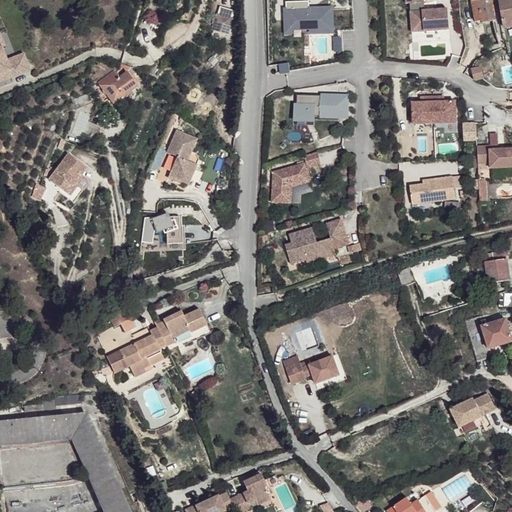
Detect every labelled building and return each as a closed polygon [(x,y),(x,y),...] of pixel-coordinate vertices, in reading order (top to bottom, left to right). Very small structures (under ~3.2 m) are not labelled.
[(448,30),(447,10),(423,11),(421,12),(421,3),(423,3),(422,0),(404,0),(405,4),(408,4),(411,33),(448,30)] [(511,27),(511,0),(470,0),(475,23),(484,21),(484,23),(496,21),(493,6),(501,4),(506,28),(511,27)] [(331,30),(331,9),(313,10),(313,12),(309,12),(309,10),(309,1),(286,2),(286,8),(286,21),(292,21),(292,28),(309,27),(309,31),(331,30)] [(292,28),(292,21),(286,21),(286,8),(283,9),(284,34),(292,34),(292,28)] [(212,29),(228,33),(232,18),(217,14),(212,29)] [(28,70),(21,54),(4,61),(0,51),(0,73),(3,81),(28,70)] [(116,60),(113,70),(123,74),(124,74),(127,63),(116,60)] [(479,68),(472,70),(475,81),(483,79),(479,68)] [(106,84),(107,85),(117,78),(123,74),(113,70),(111,69),(110,74),(106,84)] [(113,102),(127,92),(117,78),(107,85),(103,88),(113,102)] [(348,117),(348,97),(298,95),(298,103),(296,103),(296,117),(312,117),(312,116),(315,116),(348,117)] [(456,122),(455,101),(444,101),(444,96),(433,96),(433,101),(421,102),(412,102),(413,124),(456,122)] [(96,142),(102,127),(91,122),(85,138),(96,142)] [(476,140),(476,123),(461,124),(461,141),(476,140)] [(193,152),(197,139),(178,130),(168,153),(178,157),(170,176),(190,184),(198,164),(189,160),(193,152)] [(511,167),(511,148),(502,149),(503,151),(499,152),(499,149),(489,150),(489,146),(477,146),(478,164),(489,164),(490,168),(511,167)] [(200,160),(197,153),(193,152),(189,160),(198,164),(200,160)] [(321,164),(318,152),(304,155),(306,162),(308,168),(321,164)] [(84,175),(89,168),(70,154),(50,180),(63,190),(72,196),(79,187),(84,191),(92,181),(84,175)] [(291,186),(311,181),(308,168),(306,162),(272,172),(271,202),(290,203),(291,186)] [(455,198),(452,176),(428,179),(429,183),(410,186),(412,204),(455,198)] [(75,203),(84,191),(79,187),(72,196),(63,190),(61,192),(75,203)] [(334,249),(348,245),(341,219),(326,224),(330,238),(316,242),(312,228),(289,234),(291,243),(285,245),(290,264),(306,260),(307,263),(324,258),(323,255),(335,251),(334,249)] [(489,283),(510,280),(508,259),(506,260),(505,252),(494,253),(495,261),(487,262),(489,283)] [(486,254),(487,262),(495,261),(494,253),(486,254)] [(401,275),(404,285),(412,283),(418,281),(416,275),(407,278),(406,273),(401,275)] [(414,285),(408,288),(408,291),(413,305),(426,301),(420,282),(414,285)] [(113,309),(121,323),(130,318),(122,305),(113,309)] [(206,324),(198,308),(183,316),(180,311),(163,320),(166,326),(158,329),(157,327),(150,330),(152,335),(135,343),(119,351),(127,367),(130,366),(134,373),(145,367),(151,365),(146,356),(159,349),(166,346),(174,341),(173,338),(190,329),(191,331),(206,324)] [(113,309),(107,313),(114,327),(121,323),(113,309)] [(477,361),(491,356),(489,349),(482,327),(479,317),(466,321),(477,361)] [(511,339),(506,319),(482,327),(489,349),(511,341),(511,339)] [(166,326),(163,320),(155,323),(157,327),(158,329),(166,326)] [(174,341),(166,346),(169,352),(209,331),(206,324),(191,331),(190,329),(173,338),(174,341)] [(151,365),(163,358),(159,349),(146,356),(151,365)] [(313,380),(340,372),(333,351),(300,361),(298,354),(281,359),(289,383),(312,376),(313,380)] [(145,367),(134,373),(135,376),(147,371),(145,367)] [(487,388),(449,406),(457,424),(496,407),(487,388)] [(56,403),(25,406),(26,412),(57,409),(56,403)] [(129,511),(88,413),(0,422),(0,447),(72,439),(103,511),(129,511)] [(230,499),(236,511),(238,511),(250,506),(249,504),(256,501),(257,504),(270,498),(266,489),(271,486),(267,478),(264,479),(261,473),(243,481),(248,490),(230,499)] [(432,492),(426,496),(436,511),(435,511),(436,511),(442,508),(432,492)] [(218,494),(185,509),(186,511),(219,511),(226,509),(218,494)] [(408,499),(387,511),(434,511),(436,511),(426,496),(425,495),(412,504),(408,499)]
